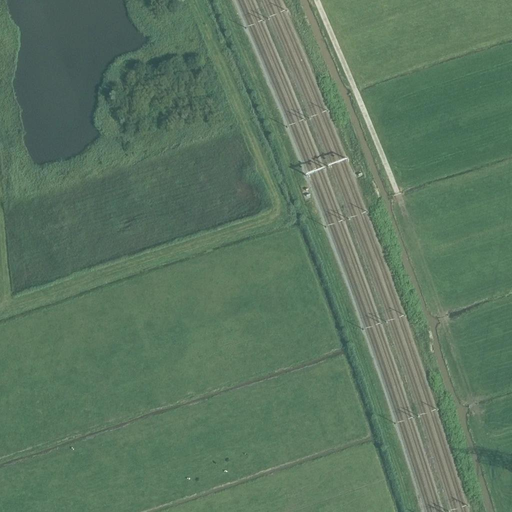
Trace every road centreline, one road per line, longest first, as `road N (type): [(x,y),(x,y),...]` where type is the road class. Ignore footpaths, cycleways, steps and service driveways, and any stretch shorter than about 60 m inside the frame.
road 1 (track): [(411,511),(352,330),(221,0)]
road 2 (track): [(479,425),(403,207),(317,0)]
road 3 (track): [(0,311),(283,214)]
road 4 (track): [(283,214),(188,0)]
